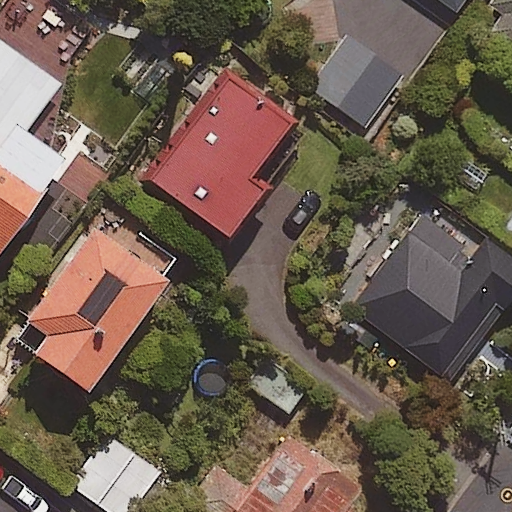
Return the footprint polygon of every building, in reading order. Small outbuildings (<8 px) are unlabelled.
[(430,0),(456,18),(467,0),(430,0)] [(511,0),(495,0),(478,23),(511,47),(511,0)] [(402,79),(344,39),(308,91),(365,131),(402,79)] [(295,133),(232,82),(205,116),(198,111),(141,181),(226,250),(278,185),(263,173),(295,133)] [(0,127),(11,113),(0,105),(0,262),(64,177),(0,128),(0,127)] [(511,304),(511,265),(433,204),(349,311),(446,388),(511,304)] [(157,285),(175,260),(111,214),(23,335),(39,347),(27,364),(86,406),(168,293),(157,285)] [(348,511),(359,500),(256,415),(184,502),(195,511),(348,511)] [(134,511),(159,479),(108,440),(71,489),(101,511),(134,511)]
